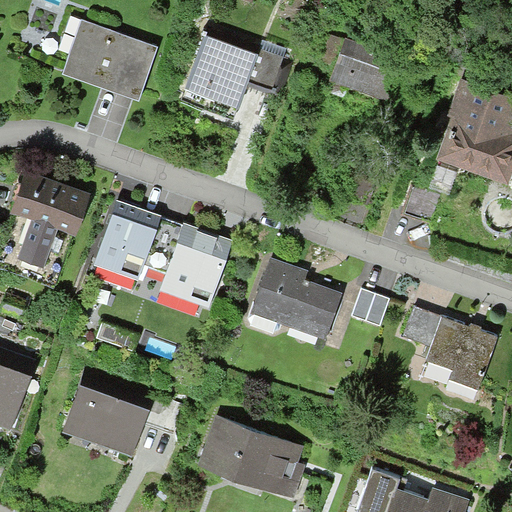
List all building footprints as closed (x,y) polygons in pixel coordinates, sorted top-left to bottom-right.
[(79,19),(60,73),(137,100),(156,46),(79,19)] [(244,83),(277,94),(288,64),(261,54),(255,72),(249,70),(257,47),(205,29),(204,30),(201,29),(200,32),(203,33),(179,101),(197,108),(199,103),(233,115),(244,83)] [(376,99),(391,104),(406,63),(343,41),(326,90),(343,96),(345,88),(376,99)] [(511,151),(504,148),(509,135),(505,133),(511,114),(511,99),(460,81),(459,82),(463,84),(452,115),(448,114),(447,115),(459,119),(455,131),(447,128),(436,158),(462,167),(464,161),(480,166),(482,159),(510,169),(511,162),(511,151)] [(337,195),(365,205),(376,175),(348,165),(337,195)] [(88,194),(26,173),(13,211),(34,218),(20,258),(43,266),(56,227),(75,233),(88,194)] [(399,214),(427,224),(437,196),(410,186),(399,214)] [(136,279),(141,265),(158,216),(159,215),(115,199),(92,263),(136,279)] [(205,305),(223,252),(213,249),(217,237),(158,216),(141,265),(165,274),(160,289),(205,305)] [(323,336),(338,295),(306,284),(307,280),(303,279),(301,283),(296,281),(299,272),(268,261),(253,304),(251,303),(246,318),(249,324),(271,332),(277,329),(280,321),(323,336)] [(378,326),(387,299),(359,288),(349,316),(341,341),(361,348),(369,323),(378,326)] [(0,306),(0,308),(18,316),(24,301),(5,294),(0,306)] [(472,399),(495,336),(412,306),(401,336),(429,346),(424,360),(451,370),(444,389),(472,399)] [(134,336),(100,324),(95,337),(129,349),(134,336)] [(0,414),(6,417),(26,360),(0,350),(0,414)] [(137,421),(172,434),(183,406),(88,371),(67,429),(126,450),(137,421)] [(279,456),(285,458),(290,444),(220,419),(204,464),(238,476),(235,483),(253,490),(256,483),(273,489),(282,466),(276,464),(279,456)] [(364,472),(380,478),(385,466),(368,460),(364,472)] [(462,511),(464,506),(428,493),(426,499),(392,487),(383,511),(462,511)]
